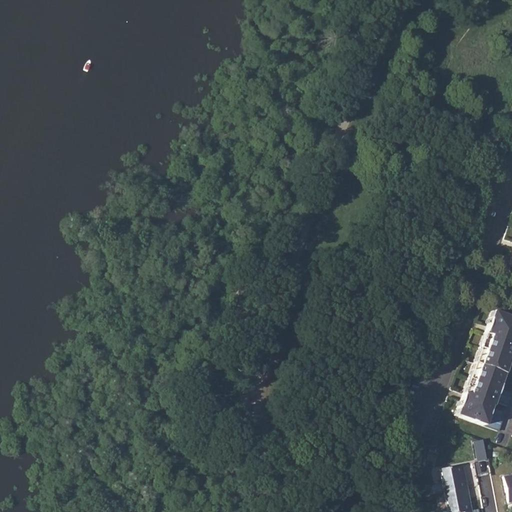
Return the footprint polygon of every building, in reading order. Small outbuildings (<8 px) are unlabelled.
[(489,331),(478,361),(501,369),(504,363),(508,349),(511,338),(511,317),(508,316),(490,310),(483,329),(489,331)] [(483,329),(473,359),(478,361),(489,331),(483,329)] [(478,361),(473,359),(462,390),(468,392),(478,361)] [(501,369),(478,361),(468,392),(462,390),(453,415),(482,425),(487,411),(490,402),(495,389),(501,369)] [(495,389),(490,402),(506,407),(510,394),(495,389)] [(487,411),(482,425),(498,431),(503,416),(487,411)] [(438,468),(443,492),(465,487),(463,479),(461,480),(459,473),(462,472),(460,464),(438,468)] [(511,474),(502,477),(507,503),(511,501),(511,474)] [(443,492),(446,511),(458,511),(469,510),(468,502),(465,503),(464,496),(467,495),(465,487),(443,492)]
